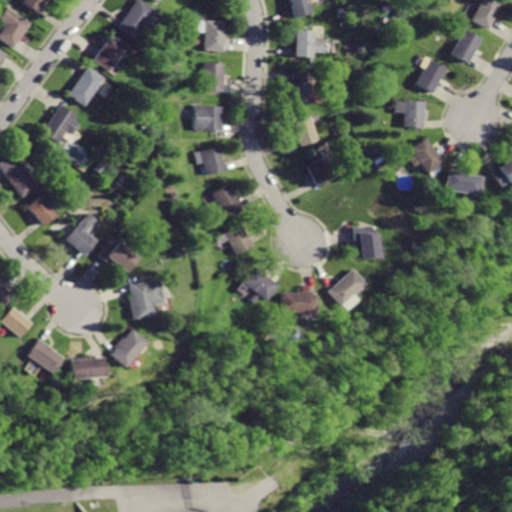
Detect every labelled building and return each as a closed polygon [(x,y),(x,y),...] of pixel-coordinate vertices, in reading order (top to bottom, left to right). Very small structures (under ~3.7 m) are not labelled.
[(22,0),(22,1),(39,13),(47,0),(22,0)] [(134,0),(115,28),(133,40),(152,11),(136,0),(134,0)] [(289,0),(295,18),(314,13),(311,1),(314,0),(289,0)] [(494,0),(481,0),(471,18),(487,28),(501,4),(494,0)] [(9,7),(0,19),(5,23),(0,29),(0,39),(13,50),(32,25),(9,7)] [(205,21),(203,51),(222,51),(224,22),(205,21)] [(461,29),(449,54),(467,62),(479,38),(461,29)] [(297,30),(295,58),(312,59),(313,52),(326,54),(327,39),(317,38),(317,32),(297,30)] [(108,37),(91,61),(106,73),(124,48),(108,37)] [(429,59),(415,83),(432,93),(446,68),(429,59)] [(203,62),(201,90),(220,91),(222,63),(203,62)] [(85,68),(66,95),(82,106),(101,79),(85,68)] [(293,71),(290,101),(311,104),(314,73),(293,71)] [(397,101),(395,112),(404,113),(403,125),(422,127),(425,102),(406,100),(406,102),(397,101)] [(195,105),(192,131),(218,134),(221,108),(195,105)] [(58,106),(40,133),(56,144),(66,130),(70,132),(77,122),(72,119),(74,116),(58,106)] [(293,121),(300,145),(320,139),(313,115),(293,121)] [(424,137),(409,148),(413,154),(406,159),(412,166),(418,162),(428,175),(444,163),(424,137)] [(194,153),(197,166),(202,164),(204,175),(222,170),(216,147),(194,153)] [(14,153),(0,162),(0,166),(22,197),(37,186),(14,153)] [(511,156),(488,172),(499,189),(511,180),(511,156)] [(325,157),(307,166),(318,189),(337,180),(325,157)] [(452,169),(447,188),(478,196),(483,177),(452,169)] [(227,184),(209,193),(223,218),(240,209),(227,184)] [(44,193),(28,205),(43,226),(59,214),(44,193)] [(87,214),(64,239),(82,257),(97,241),(87,232),(96,222),(87,214)] [(238,224),(222,234),(234,256),(251,246),(238,224)] [(353,225),(353,243),(357,243),(357,258),(377,258),(377,235),(373,235),(373,225),(353,225)] [(117,242),(104,257),(123,273),(136,258),(117,242)] [(251,267),(239,281),(263,300),(274,286),(251,267)] [(323,292),(337,307),(361,284),(348,269),(323,292)] [(130,284),(132,299),(126,300),(129,321),(152,317),(150,306),(162,304),(158,279),(130,284)] [(0,286),(0,304),(9,295),(0,286)] [(280,291),(278,310),(310,313),(312,294),(280,291)] [(13,307),(0,320),(0,323),(15,338),(29,323),(13,307)] [(130,329),(106,354),(120,368),(144,343),(130,329)] [(37,341),(25,356),(47,374),(60,359),(37,341)] [(67,360),(69,380),(101,378),(99,357),(67,360)]
